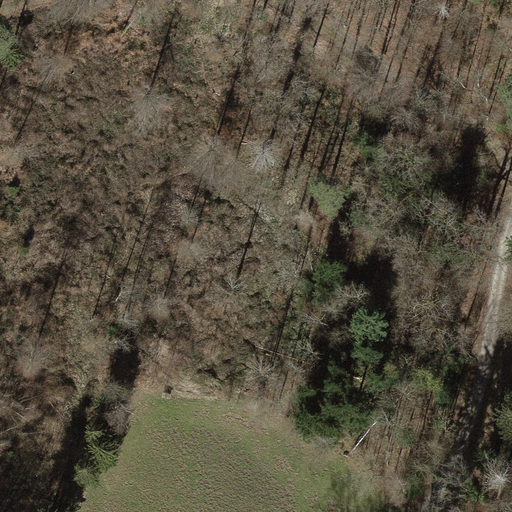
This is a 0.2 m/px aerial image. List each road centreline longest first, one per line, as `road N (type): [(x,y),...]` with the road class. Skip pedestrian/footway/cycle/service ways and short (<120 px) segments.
road 1 (track): [(424,511),(451,473),(479,402),(511,203)]
road 2 (track): [(511,189),(499,149),(465,118),(276,0)]
